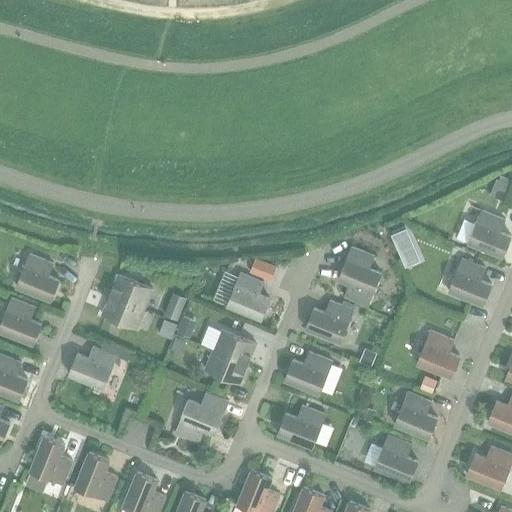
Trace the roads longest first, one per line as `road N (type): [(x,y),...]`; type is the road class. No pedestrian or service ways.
road 1 (residential): [(0,173),(131,209),(235,213),(359,184),(511,119)]
road 2 (residential): [(511,289),(422,504),(241,438)]
road 3 (residential): [(241,438),(225,489),(34,411)]
road 4 (residential): [(241,438),(311,262)]
road 5 (residential): [(34,411),(92,261)]
